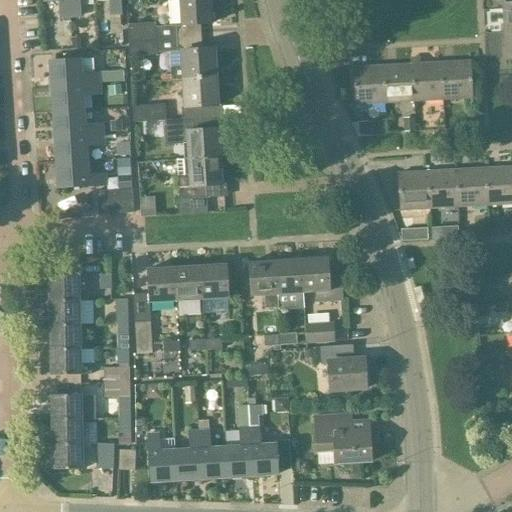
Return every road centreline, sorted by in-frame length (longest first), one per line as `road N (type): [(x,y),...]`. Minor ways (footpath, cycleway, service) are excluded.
road 1 (tertiary): [(421,511),(405,340),(380,246),(279,0)]
road 2 (residential): [(12,511),(1,237)]
road 3 (residential): [(1,237),(21,226),(7,0)]
